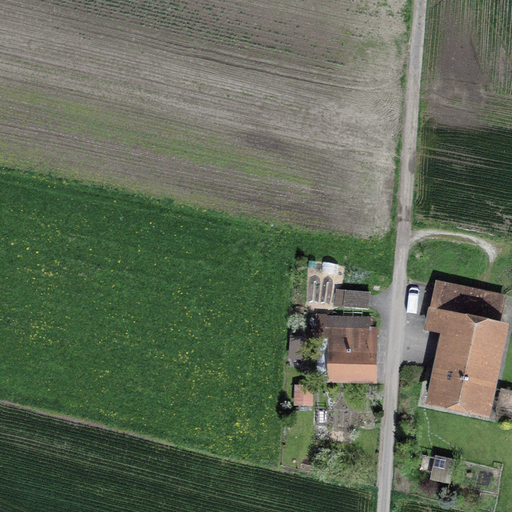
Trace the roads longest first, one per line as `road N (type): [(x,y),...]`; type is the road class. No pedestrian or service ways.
road 1 (unclassified): [(402,228),(381,511)]
road 2 (track): [(419,0),(402,228)]
